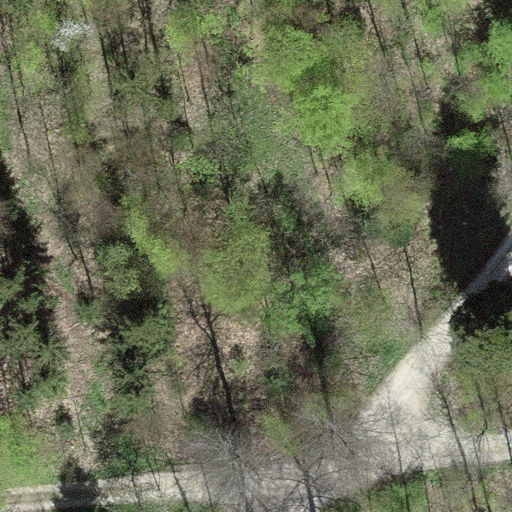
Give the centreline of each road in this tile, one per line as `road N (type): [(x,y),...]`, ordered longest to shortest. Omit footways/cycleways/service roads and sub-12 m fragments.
road 1 (track): [(0,484),(333,467)]
road 2 (track): [(511,231),(333,467)]
road 3 (track): [(333,467),(511,442)]
